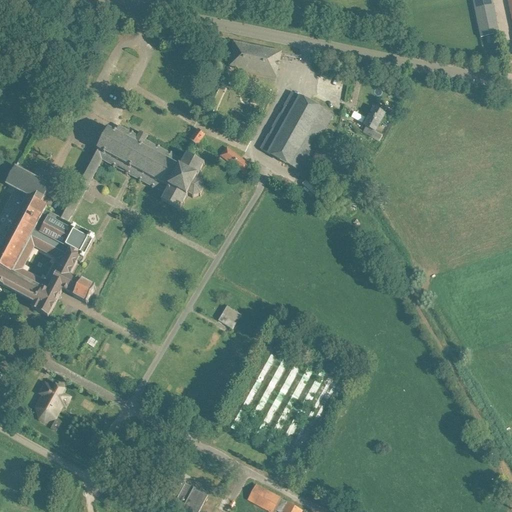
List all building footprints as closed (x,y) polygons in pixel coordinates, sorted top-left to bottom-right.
[(276,77),(281,53),(234,43),(229,67),(276,77)] [(301,171),(328,124),(333,115),(293,93),(261,149),(301,171)] [(375,131),(385,114),(374,108),(364,126),(366,127),(363,133),(379,142),(383,136),(375,131)] [(98,149),(98,150),(106,154),(103,160),(113,166),(112,167),(114,168),(115,167),(126,173),(125,175),(127,176),(128,174),(139,180),(138,181),(140,182),(141,181),(152,187),(153,187),(152,189),(153,190),(154,189),(166,195),(163,200),(161,199),(161,201),(162,201),(161,203),(163,204),(164,202),(177,209),(176,211),(178,212),(179,211),(180,211),(181,210),(180,209),(188,194),(192,196),(192,199),(195,199),(195,197),(199,196),(200,198),(202,196),(201,194),(203,190),(205,190),(206,187),(204,187),(203,183),(204,182),(202,180),(201,181),(196,180),(200,170),(203,165),(204,166),(205,164),(204,164),(204,163),(203,162),(202,163),(188,156),(189,155),(187,154),(187,155),(186,154),(185,156),(186,156),(183,161),(145,141),(148,137),(140,132),(137,137),(119,127),(116,131),(115,133),(108,130),(98,149)] [(198,129),(190,141),(197,146),(205,134),(198,129)] [(221,156),(245,174),(251,166),(227,148),(221,156)] [(69,276),(77,262),(81,265),(95,238),(68,224),(103,160),(106,154),(98,150),(60,219),(45,211),(47,207),(41,204),(51,187),(16,168),(6,185),(29,197),(2,248),(0,246),(0,285),(35,303),(31,309),(48,318),(63,289),(74,295),(73,298),(86,304),(88,306),(89,303),(95,291),(96,291),(97,289),(95,288),(82,281),(81,283),(69,276)] [(321,167),(350,210),(357,205),(327,163),(321,167)] [(219,321),(233,330),(241,316),(227,307),(219,321)] [(292,481),(346,385),(271,343),(226,424),(283,457),(281,461),(282,462),(276,473),(292,481)] [(43,396),(36,408),(39,420),(45,423),(56,419),(63,407),(66,409),(72,398),(64,394),(66,391),(55,384),(53,388),(45,384),(40,394),(43,396)] [(51,429),(57,432),(62,423),(56,419),(51,429)] [(282,462),(281,461),(273,458),(266,471),(274,475),(276,473),(282,462)] [(172,511),(199,511),(208,496),(172,476),(157,504),(172,511)] [(302,511),(303,511),(264,490),(255,485),(248,499),(270,511),(273,511),(275,510),(278,511),(302,511)] [(343,497),(337,508),(345,511),(346,511),(352,502),(343,497)]
